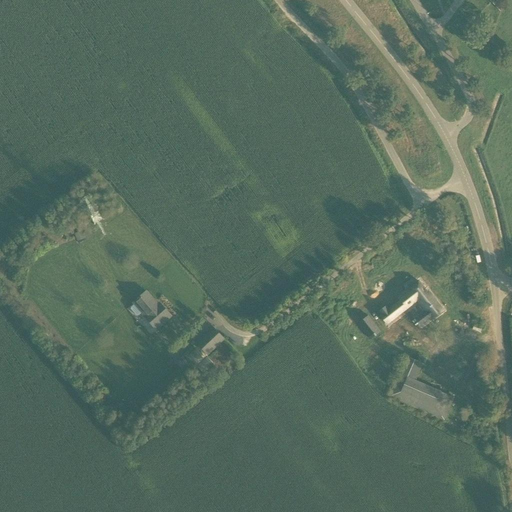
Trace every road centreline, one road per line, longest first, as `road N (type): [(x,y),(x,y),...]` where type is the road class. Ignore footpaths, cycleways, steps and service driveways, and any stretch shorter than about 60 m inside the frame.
road 1 (unclassified): [(423,203),(258,332),(229,328),(206,304)]
road 2 (unclassified): [(423,203),(348,76),(276,0)]
road 3 (unclassified): [(446,137),(425,97),(344,0)]
road 4 (unclassified): [(511,446),(493,283)]
road 5 (unclassified): [(446,137),(469,115),(470,101),(413,0)]
